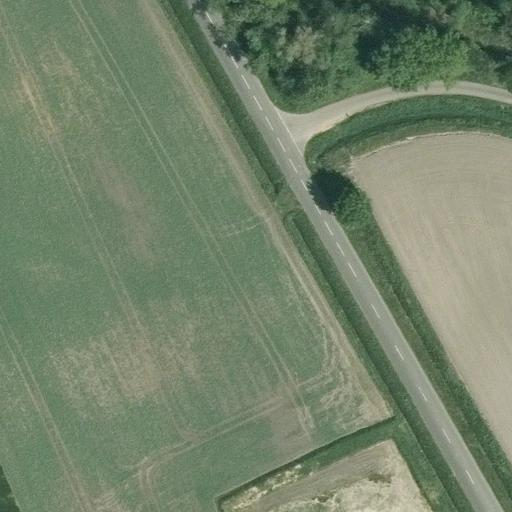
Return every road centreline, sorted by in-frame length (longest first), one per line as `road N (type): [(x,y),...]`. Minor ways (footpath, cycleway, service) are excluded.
road 1 (unclassified): [(276,139),(488,511)]
road 2 (unclassified): [(276,139),(353,106),(427,87),(511,102)]
road 3 (unclassified): [(196,0),(276,139)]
